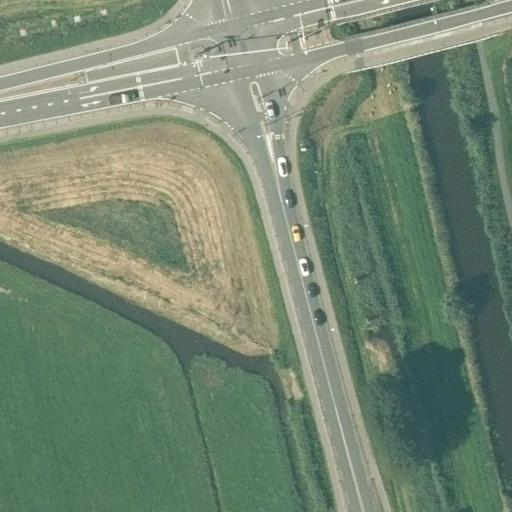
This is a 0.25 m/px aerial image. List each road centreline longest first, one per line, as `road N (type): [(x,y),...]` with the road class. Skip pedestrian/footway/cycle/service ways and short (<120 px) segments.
road 1 (primary): [(363,511),(246,68)]
road 2 (primary): [(246,68),(511,4)]
road 3 (primary): [(0,119),(246,68)]
road 4 (primary): [(234,29),(0,86)]
road 5 (primary): [(362,0),(234,29)]
